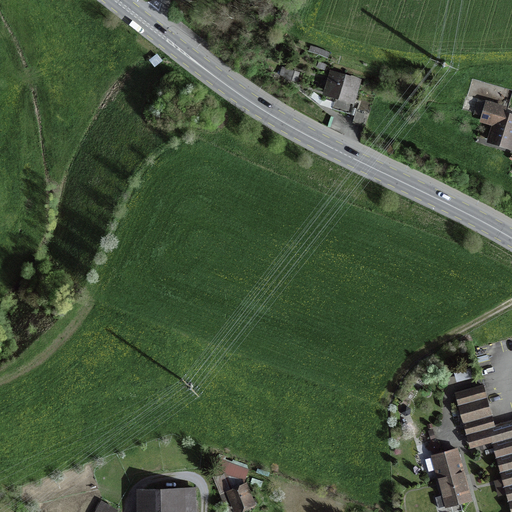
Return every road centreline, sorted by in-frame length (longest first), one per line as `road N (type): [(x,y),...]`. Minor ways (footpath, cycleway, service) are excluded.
road 1 (primary): [(148,25),(280,120),(511,237)]
road 2 (track): [(511,301),(402,365),(383,406)]
road 3 (track): [(124,511),(138,486),(184,477),(206,492),(205,511)]
